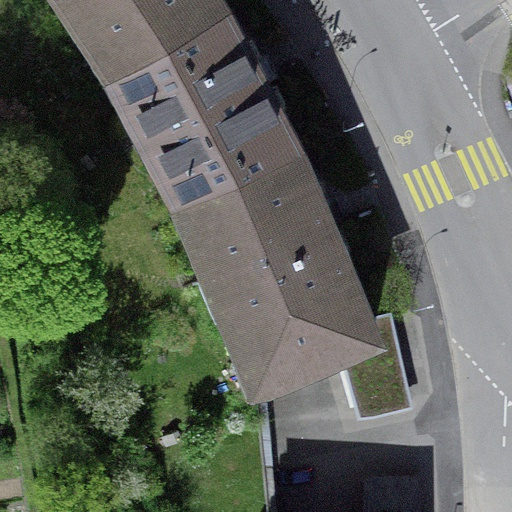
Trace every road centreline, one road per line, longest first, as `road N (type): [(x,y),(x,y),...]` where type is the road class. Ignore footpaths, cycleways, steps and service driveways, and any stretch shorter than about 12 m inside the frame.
road 1 (residential): [(501,511),(496,241)]
road 2 (residential): [(496,241),(391,57)]
